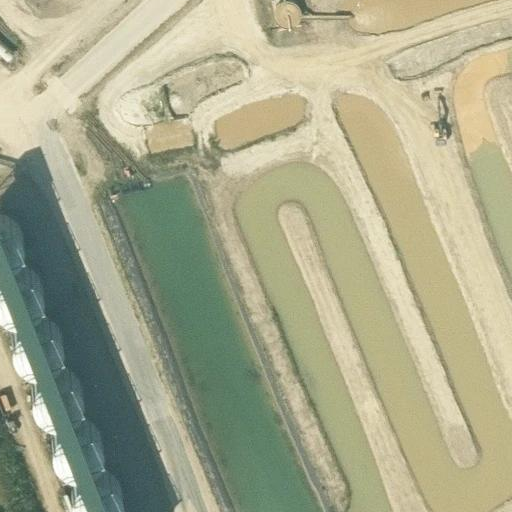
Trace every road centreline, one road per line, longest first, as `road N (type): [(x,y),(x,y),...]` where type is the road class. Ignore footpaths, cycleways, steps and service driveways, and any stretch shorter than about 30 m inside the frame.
road 1 (track): [(202,511),(44,123),(0,106)]
road 2 (track): [(149,0),(137,17),(0,95)]
